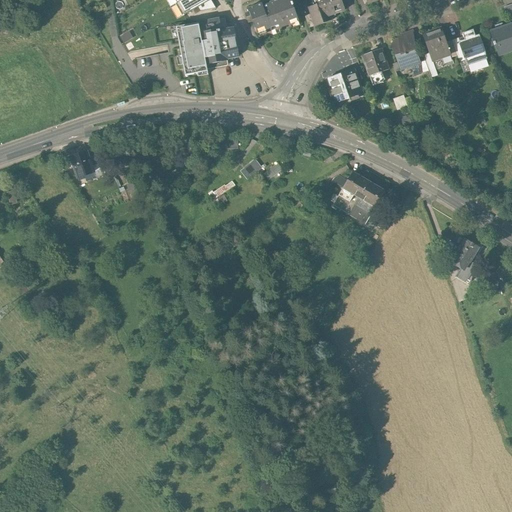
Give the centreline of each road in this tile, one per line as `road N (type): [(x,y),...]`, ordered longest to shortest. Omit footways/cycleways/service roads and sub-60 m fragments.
road 1 (primary): [(280,121),(173,110),(126,116),(0,158)]
road 2 (primary): [(511,235),(401,166),(280,121)]
road 3 (residential): [(280,121),(304,67),(332,41),(453,0)]
